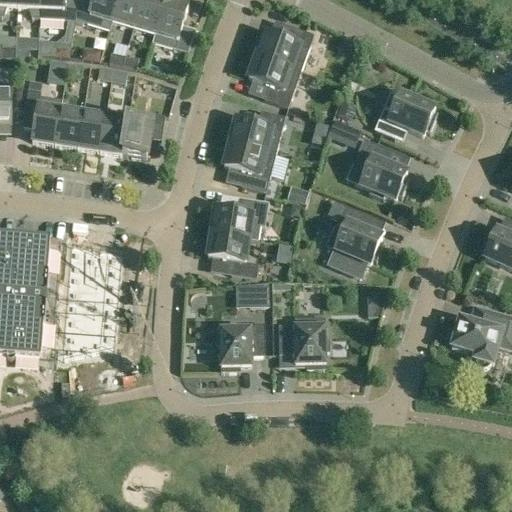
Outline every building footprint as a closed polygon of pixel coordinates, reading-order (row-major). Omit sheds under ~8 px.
[(0,0),(0,20),(4,21),(7,12),(18,12),(18,0),(0,0)] [(41,0),(18,0),(18,12),(29,13),(31,22),(40,23),(41,0)] [(41,0),(40,23),(64,24),(75,26),(79,1),(73,0),(41,0)] [(79,1),(75,26),(86,28),(110,35),(113,26),(112,25),(119,0),(94,0),(94,4),(79,1)] [(143,0),(119,0),(112,25),(113,26),(134,32),(143,0)] [(167,1),(163,0),(143,0),(134,32),(155,38),(167,1)] [(155,38),(152,47),(188,58),(196,33),(183,30),(189,8),(181,5),(167,1),(155,38)] [(265,37),(257,60),(301,76),(314,39),(290,31),(286,44),(265,37)] [(0,61),(15,63),(16,52),(16,43),(9,43),(9,52),(2,52),(2,48),(0,47),(0,61)] [(71,51),(55,49),(54,60),(70,62),(71,51)] [(16,52),(15,63),(29,64),(30,53),(16,52)] [(123,71),(125,61),(111,58),(109,68),(123,71)] [(301,76),(257,60),(249,83),(269,91),(264,104),(288,112),(301,76)] [(139,63),(125,61),(123,71),(137,74),(139,63)] [(82,70),(68,68),(67,79),(81,80),(82,70)] [(112,85),(114,75),(100,73),(98,83),(112,85)] [(114,75),(112,85),(126,88),(128,78),(114,75)] [(0,128),(7,129),(11,129),(12,123),(12,93),(8,93),(0,92),(0,128)] [(22,132),(34,134),(32,146),(56,149),(61,114),(60,114),(61,109),(62,104),(41,101),(41,96),(28,94),(25,117),(24,124),(22,132)] [(391,94),(374,135),(397,144),(402,131),(424,140),(425,136),(430,138),(438,118),(434,116),(435,112),(425,108),(427,104),(413,98),(411,102),(391,94)] [(61,114),(56,149),(78,153),(85,113),(61,109),(60,114),(61,114)] [(85,113),(78,153),(101,156),(107,116),(85,113)] [(129,124),(123,160),(146,163),(150,143),(161,145),(165,121),(152,118),(130,115),(129,120),(130,120),(129,125),(129,124)] [(107,116),(101,156),(123,160),(129,124),(129,125),(130,120),(129,120),(107,116)] [(236,124),(230,148),(276,159),(285,122),(261,116),(257,129),(236,124)] [(359,169),(362,170),(355,188),(360,190),(371,195),(369,199),(383,205),(385,201),(395,205),(397,201),(402,203),(410,183),(405,181),(407,177),(386,168),(391,155),(369,145),(363,143),(354,167),(359,169)] [(276,159),(230,148),(224,172),(245,177),(242,191),(266,197),(276,159)] [(216,213),(212,237),(249,243),(249,244),(258,245),(261,232),(265,232),(269,207),(239,202),(237,216),(216,213)] [(366,219),(343,210),(336,207),(330,220),(338,223),(326,251),(346,259),(340,274),(360,282),(367,267),(370,269),(372,265),(376,267),(385,247),(380,245),(382,241),(360,232),(366,219)] [(511,240),(497,234),(495,238),(490,236),(482,256),(486,258),(484,262),(511,273),(511,240)] [(50,243),(25,241),(25,240),(25,239),(24,238),(22,237),(21,237),(20,237),(19,237),(18,238),(17,239),(16,240),(0,238),(0,358),(41,362),(50,243)] [(249,243),(212,237),(208,262),(233,266),(231,280),(256,284),(259,269),(245,267),(249,244),(249,243)] [(64,325),(60,365),(111,355),(113,355),(121,257),(99,253),(99,256),(92,256),(92,252),(70,248),(65,314),(64,325)] [(249,311),(269,310),(268,291),(249,291),(249,311)] [(511,322),(475,312),(471,326),(460,323),(458,330),(453,331),(450,334),(449,338),(450,341),(453,345),(451,352),(475,359),(474,364),(476,365),(477,369),(480,372),(484,373),(487,372),(491,369),(493,370),(498,350),(511,354),(511,322)] [(329,346),(325,346),(325,322),(294,322),(295,332),(279,332),(279,360),(295,359),(295,370),(306,370),(306,375),(326,374),(326,355),(329,355),(329,346)] [(220,334),(220,348),(217,348),(217,358),(221,358),(221,377),(241,377),(240,372),(251,371),(251,361),(265,361),(265,328),(250,329),(250,333),(220,334)] [(0,478),(0,501),(12,493),(0,478)]
